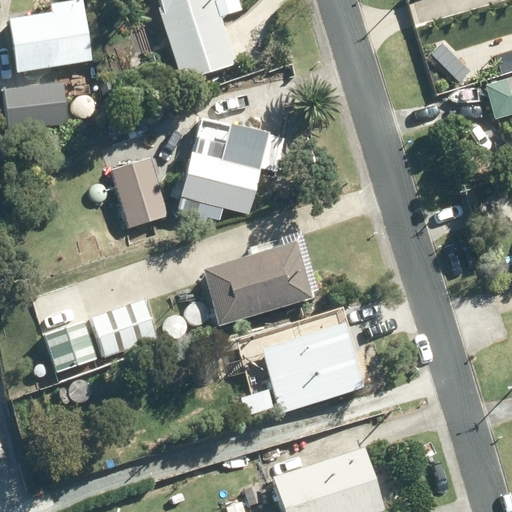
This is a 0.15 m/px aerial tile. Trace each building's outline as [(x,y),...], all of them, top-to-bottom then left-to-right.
[(157,0),(161,10),(157,12),(180,85),(236,67),(220,19),(236,14),(231,0),(157,0)] [(9,23),(18,77),(90,64),(79,3),(48,8),(49,15),(9,23)] [(511,14),(511,12),(443,32),(448,47),(511,28),(511,14)] [(511,49),(457,63),(461,80),(511,67),(511,49)] [(493,120),(511,114),(511,81),(510,82),(507,83),(484,91),(493,120)] [(62,86),(3,92),(7,133),(66,126),(62,86)] [(141,112),(121,120),(130,143),(149,136),(141,112)] [(198,217),(197,222),(218,227),(222,211),(248,218),(268,138),(201,121),(179,212),(198,217)] [(148,194),(115,204),(129,250),(162,239),(148,194)] [(280,250),(200,275),(217,330),(311,302),(310,296),(317,294),(299,236),(278,243),(280,250)] [(465,241),(451,246),(462,282),(476,278),(465,241)] [(143,302),(89,321),(103,361),(157,342),(143,302)] [(330,319),(306,326),(310,338),(257,354),(277,419),(362,393),(342,327),(333,330),(330,319)] [(264,389),(237,399),(245,419),(272,409),(264,389)] [(380,511),(362,453),(271,482),(280,511),(380,511)] [(256,488),(242,493),(249,509),(262,504),(256,488)]
